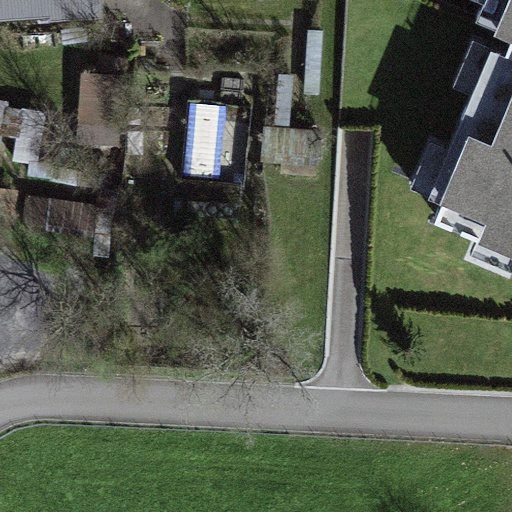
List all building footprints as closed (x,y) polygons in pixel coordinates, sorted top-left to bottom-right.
[(0,0),(0,22),(101,17),(100,0),(0,0)] [(511,32),(511,0),(457,0),(454,8),(498,27),(511,32)] [(511,258),(511,32),(498,27),(416,218),(511,258)] [(125,79),(83,76),(77,143),(119,146),(125,79)] [(316,132),(265,129),(263,157),(314,160),(316,132)] [(10,195),(0,192),(0,224),(3,225),(10,195)] [(91,207),(53,202),(49,227),(88,232),(91,207)]
